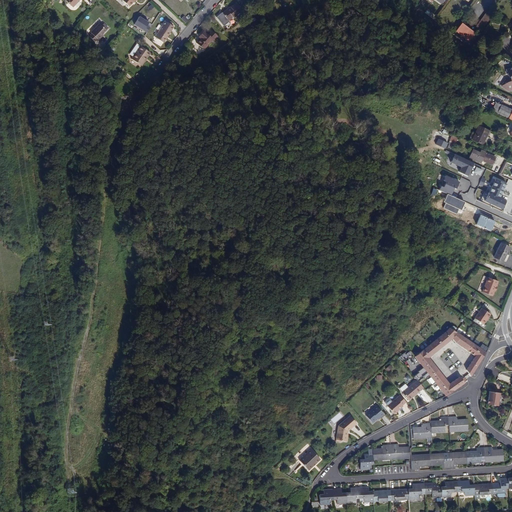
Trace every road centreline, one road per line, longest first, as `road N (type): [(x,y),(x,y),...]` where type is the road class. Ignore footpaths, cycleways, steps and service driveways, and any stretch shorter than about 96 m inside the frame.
road 1 (track): [(65,473),(104,197),(131,109)]
road 2 (residential): [(475,388),(342,455),(325,475),(511,465)]
road 3 (residential): [(216,0),(131,109)]
